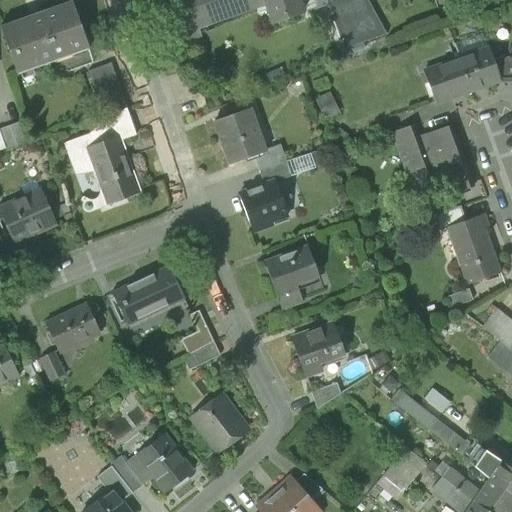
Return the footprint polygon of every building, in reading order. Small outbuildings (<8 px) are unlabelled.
[(199,35),(197,28),(195,28),(185,0),(168,0),(183,41),(199,35)] [(185,0),(195,28),(197,28),(254,7),(251,0),(185,0)] [(263,0),(265,3),(273,24),(302,14),(297,0),(263,0)] [(329,4),(349,61),(392,46),(367,0),(341,0),(333,3),(329,4)] [(1,27),(18,75),(89,50),(73,2),(1,27)] [(488,50),(460,60),(471,91),(499,81),(493,63),(488,50)] [(499,81),(511,80),(511,56),(510,57),(493,63),(499,81)] [(435,104),(471,91),(460,60),(440,67),(441,70),(425,76),(435,104)] [(88,72),(104,117),(123,110),(127,109),(127,108),(111,64),(88,72)] [(123,110),(132,137),(136,136),(127,109),(123,110)] [(265,152),(264,151),(250,109),(214,122),(229,165),(253,156),(265,152)] [(251,109),(250,109),(264,151),(265,150),(251,109)] [(132,137),(123,110),(104,117),(98,119),(106,141),(107,142),(116,139),(117,142),(122,141),(132,137)] [(228,165),(229,165),(214,122),(213,122),(228,165)] [(0,131),(0,135),(6,152),(29,143),(22,124),(0,131)] [(448,178),(454,194),(473,187),(451,125),(431,132),(432,134),(419,139),(418,137),(400,143),(400,145),(414,182),(418,180),(423,194),(437,189),(435,182),(448,178)] [(391,134),(396,146),(400,145),(400,143),(418,137),(414,126),(391,134)] [(92,163),(106,203),(138,191),(132,173),(134,172),(128,157),(126,158),(123,150),(125,149),(122,141),(117,142),(116,139),(107,142),(106,141),(93,146),(89,134),(64,144),(73,170),(92,163)] [(253,156),(259,172),(286,162),(280,145),(265,150),(264,151),(265,152),(253,156)] [(414,197),(423,194),(418,180),(414,182),(400,145),(396,146),(414,197)] [(259,172),(263,183),(290,173),(286,162),(259,172)] [(291,176),(290,173),(263,183),(264,186),(275,182),(291,176)] [(250,224),(268,217),(270,221),(287,215),(275,182),(264,186),(239,195),(250,224)] [(27,202),(43,195),(40,188),(24,195),(25,197),(27,202)] [(0,208),(0,212),(14,245),(27,239),(26,236),(56,223),(43,195),(27,202),(25,197),(0,208)] [(435,216),(440,230),(447,228),(467,220),(462,206),(435,216)] [(447,228),(466,284),(500,272),(485,230),(490,228),(485,214),(467,220),(447,228)] [(26,236),(27,239),(57,226),(56,223),(26,236)] [(264,263),(279,304),(300,296),(296,285),(318,277),(307,247),(264,263)] [(112,294),(127,325),(129,325),(128,322),(152,312),(152,314),(183,299),(168,268),(112,294)] [(448,296),(451,307),(473,300),(469,290),(448,296)] [(279,304),(281,311),(303,303),(300,296),(279,304)] [(45,325),(59,353),(99,333),(86,307),(63,318),(63,317),(45,325)] [(499,341),(510,350),(511,348),(511,326),(493,311),(481,327),(499,341)] [(291,339),(305,377),(309,376),(309,375),(322,370),(319,363),(344,354),(333,324),(291,339)] [(180,341),(189,357),(213,343),(206,328),(180,341)] [(487,357),(509,374),(511,369),(511,351),(510,350),(499,341),(487,357)] [(0,383),(17,375),(2,343),(0,344),(0,383)] [(183,360),(189,371),(219,356),(214,345),(183,360)] [(40,359),(51,381),(63,375),(53,353),(40,359)] [(311,393),(317,410),(341,394),(337,384),(311,393)] [(428,430),(436,421),(399,391),(391,400),(428,430)] [(424,399),(442,413),(448,405),(431,391),(424,399)] [(195,422),(218,452),(247,431),(220,396),(208,405),(207,413),(195,422)] [(207,413),(208,405),(192,418),(195,422),(207,413)] [(428,430),(461,456),(470,448),(436,421),(428,430)] [(164,435),(137,456),(153,478),(165,493),(192,472),(164,435)] [(383,476),(405,494),(429,467),(407,449),(383,476)] [(469,464),(473,467),(485,451),(481,449),(469,464)] [(485,451),(473,467),(489,480),(502,462),(485,451)] [(142,486),(153,478),(137,456),(126,463),(126,464),(142,486)] [(110,465),(111,466),(132,493),(142,486),(126,464),(126,463),(121,457),(110,465)] [(511,469),(502,462),(489,480),(511,495),(511,469)] [(121,502),(132,493),(111,466),(96,477),(108,492),(111,490),(121,502)] [(466,498),(472,503),(480,492),(450,468),(442,478),(466,498)] [(292,481),(309,500),(321,489),(302,473),(292,481)] [(485,511),(472,503),(466,498),(442,478),(432,490),(458,511),(485,511)] [(280,491),(275,495),(290,511),(319,511),(309,500),(292,481),(291,479),(278,490),(280,491)] [(485,511),(510,511),(511,510),(511,495),(489,480),(480,492),(472,503),(485,511)] [(82,511),(127,511),(121,502),(111,490),(108,492),(82,511)] [(290,511),(275,495),(271,498),(270,497),(258,507),(260,510),(261,511),(290,511)]
